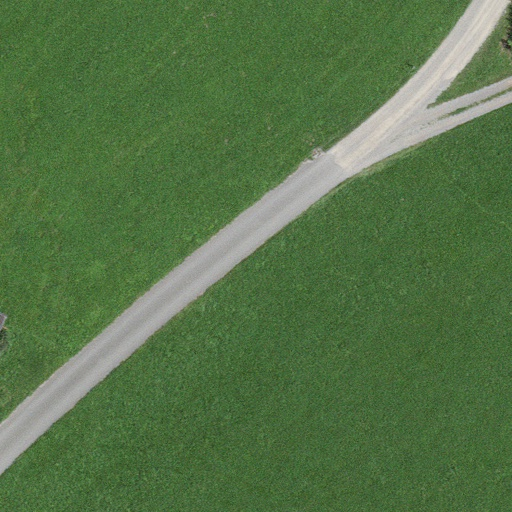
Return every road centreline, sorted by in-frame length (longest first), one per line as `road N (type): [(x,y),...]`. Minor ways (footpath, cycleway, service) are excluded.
road 1 (unclassified): [(0,458),(366,129)]
road 2 (track): [(511,83),(366,129),(494,19),(500,0)]
